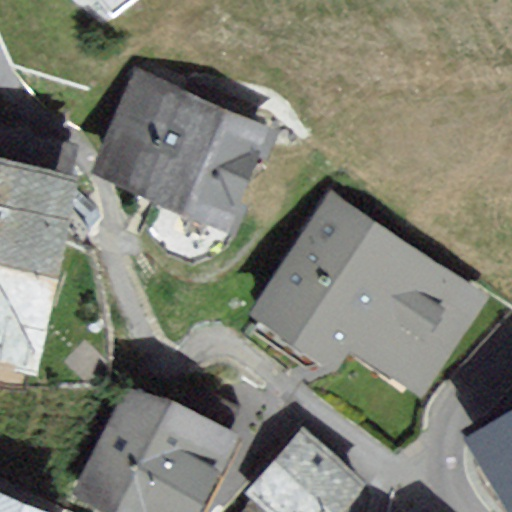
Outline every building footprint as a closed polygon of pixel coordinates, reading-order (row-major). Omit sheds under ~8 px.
[(130,0),(99,0),(110,15),(130,0)] [(239,236),(280,128),(132,72),(91,179),(239,236)] [(81,175),(0,157),(0,365),(38,374),(81,175)] [(487,294),(330,190),(247,316),(336,374),(350,353),(419,398),(487,294)] [(199,511),(240,433),(127,375),(71,486),(122,511),(199,511)] [(511,511),(511,408),(464,437),(508,511),(511,511)] [(304,434),(252,493),(255,496),(274,511),(337,511),(362,484),(304,434)] [(48,511),(0,492),(0,511),(48,511)] [(274,511),(255,496),(244,511),(274,511)]
